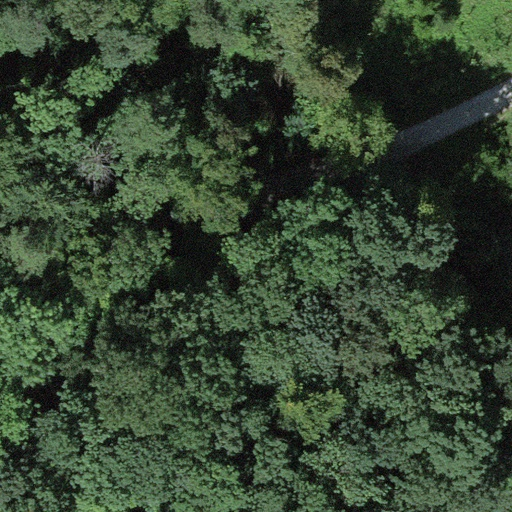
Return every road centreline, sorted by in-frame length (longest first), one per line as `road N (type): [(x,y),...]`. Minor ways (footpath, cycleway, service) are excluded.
road 1 (track): [(511,90),(305,179),(221,195),(0,268)]
road 2 (track): [(305,179),(288,226),(192,301),(0,410)]
road 3 (track): [(102,237),(0,7)]
